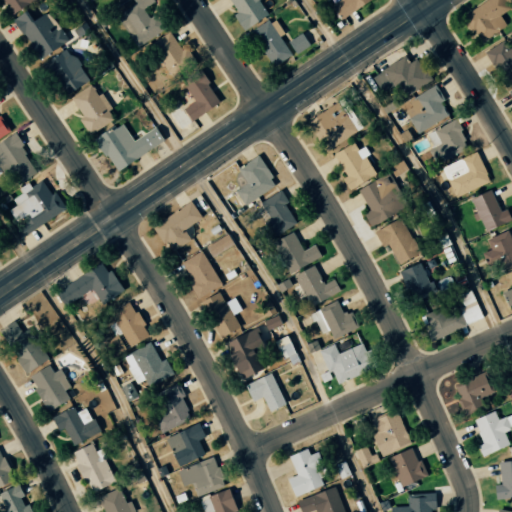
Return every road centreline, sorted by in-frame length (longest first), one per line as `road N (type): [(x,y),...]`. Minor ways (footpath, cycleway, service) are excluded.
road 1 (residential): [(467,511),(463,481),(420,374),(362,262),(192,0)]
road 2 (residential): [(271,511),(194,347),(0,45)]
road 3 (tertiary): [(432,0),(0,295)]
road 4 (residential): [(248,452),(511,333)]
road 5 (residential): [(511,164),(415,0)]
road 6 (residential): [(69,511),(0,387)]
